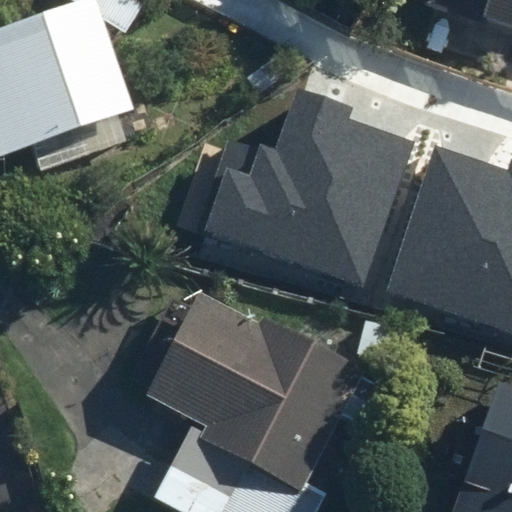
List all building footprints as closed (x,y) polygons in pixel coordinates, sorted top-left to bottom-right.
[(511,0),(413,0),(407,21),(501,50),(508,28),(511,29),(511,0)] [(0,166),(19,160),(28,188),(122,156),(74,13),(0,37),(0,166)] [(233,131),(196,239),(369,297),(424,134),(289,88),(270,143),(233,131)] [(436,153),(386,301),(511,344),(511,160),(506,177),(436,153)] [(338,387),(169,311),(122,415),(175,439),(143,510),(147,511),(311,511),(287,501),(338,387)] [(511,511),(511,409),(472,396),(432,511),(511,511)]
